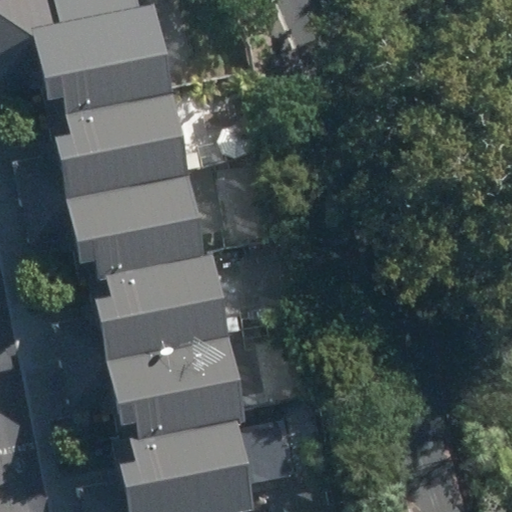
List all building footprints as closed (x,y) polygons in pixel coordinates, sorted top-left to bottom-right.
[(0,0),(0,75),(34,69),(38,89),(58,85),(63,107),(170,85),(152,0),(0,0)] [(66,122),(46,125),(50,145),(8,154),(17,196),(58,187),(185,162),(170,85),(63,107),(66,122)] [(103,259),(201,240),(185,162),(58,187),(73,265),(83,263),(103,259)] [(223,319),(249,314),(240,269),(214,274),(207,239),(201,240),(103,259),(108,282),(88,286),(93,311),(50,319),(56,352),(99,344),(217,321),(223,319)] [(234,408),(277,399),(267,349),(231,357),(223,319),(217,321),(99,344),(112,410),(123,408),(127,429),(234,408)] [(210,511),(253,504),(234,408),(127,429),(131,447),(110,452),(115,475),(76,483),(81,511),(210,511)]
